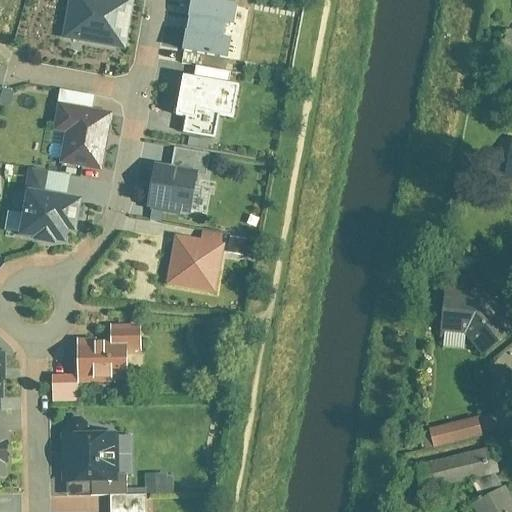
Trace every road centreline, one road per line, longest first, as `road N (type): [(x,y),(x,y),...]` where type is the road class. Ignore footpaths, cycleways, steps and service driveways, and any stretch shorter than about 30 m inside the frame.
road 1 (residential): [(141,92),(114,224),(34,304)]
road 2 (residential): [(37,511),(34,304)]
road 3 (residential): [(17,69),(141,92)]
